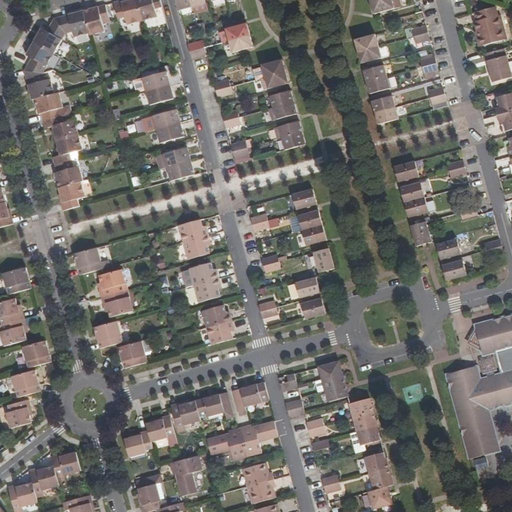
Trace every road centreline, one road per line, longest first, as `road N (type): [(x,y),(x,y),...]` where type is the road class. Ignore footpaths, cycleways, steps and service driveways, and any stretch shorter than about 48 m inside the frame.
road 1 (residential): [(169,0),(266,355)]
road 2 (residential): [(0,59),(84,380)]
road 3 (residential): [(511,253),(442,0)]
road 4 (residential): [(266,355),(309,511)]
road 5 (residential): [(114,397),(266,355)]
road 6 (residential): [(427,312),(422,293),(406,284),(360,296),(351,312),(357,331)]
road 7 (residential): [(357,331),(369,358),(423,347),(433,333),(427,312)]
